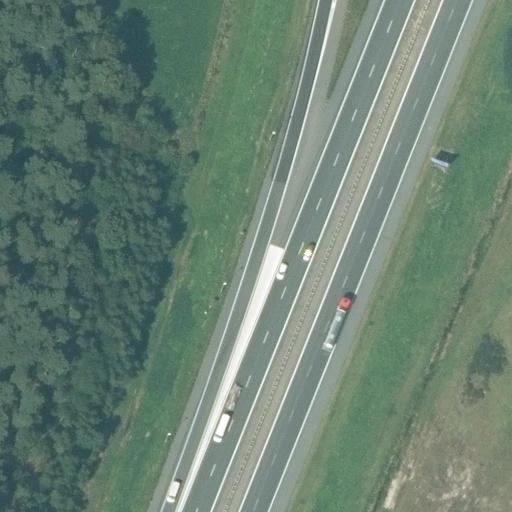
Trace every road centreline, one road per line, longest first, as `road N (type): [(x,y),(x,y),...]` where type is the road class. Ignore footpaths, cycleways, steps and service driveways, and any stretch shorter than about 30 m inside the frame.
road 1 (motorway): [(399,0),(195,511)]
road 2 (motorway): [(253,511),(456,0)]
road 3 (motorway): [(326,0),(183,511)]
road 4 (track): [(74,0),(179,160)]
